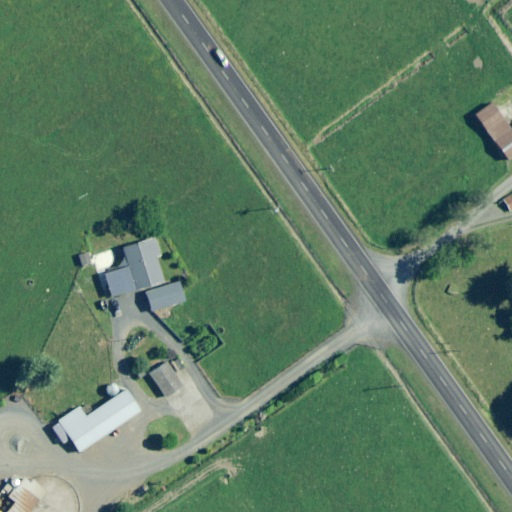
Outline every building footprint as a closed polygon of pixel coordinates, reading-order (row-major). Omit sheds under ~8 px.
[(511,129),(511,130),(492,103),(475,115),(508,160),(511,157),(511,129)] [(511,211),(511,194),(503,201),(511,212),(511,211)] [(163,282),(150,241),(123,249),(128,267),(104,274),(111,297),(163,282)] [(185,301),(179,282),(146,293),(152,312),(185,301)] [(183,386),(167,363),(150,375),(166,398),(183,386)] [(64,430),(56,435),(63,446),(71,441),(80,453),(140,412),(125,390),(86,417),(79,407),(58,421),(64,430)] [(3,495),(14,504),(7,511),(31,511),(33,511),(47,494),(30,480),(29,482),(20,475),(3,495)]
